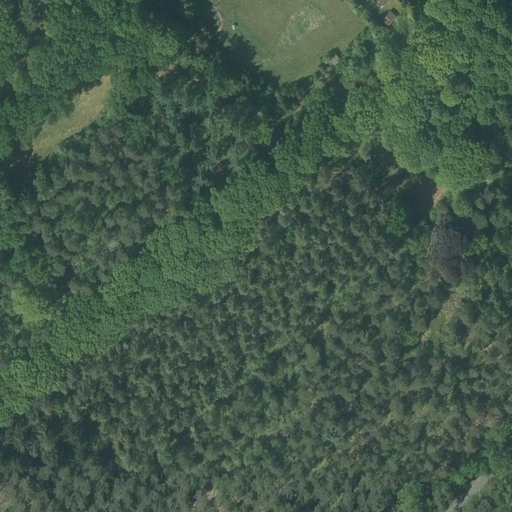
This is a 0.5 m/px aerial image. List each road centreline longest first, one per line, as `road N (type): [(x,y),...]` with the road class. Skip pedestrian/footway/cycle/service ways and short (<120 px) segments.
road 1 (track): [(0,386),(271,161)]
road 2 (track): [(271,161),(470,0)]
